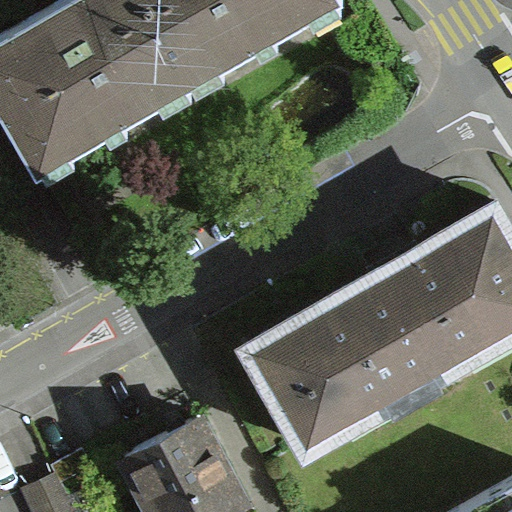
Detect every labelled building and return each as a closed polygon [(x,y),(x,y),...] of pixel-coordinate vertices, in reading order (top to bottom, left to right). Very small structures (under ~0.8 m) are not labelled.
[(199,95),(142,0),(92,0),(0,52),(0,103),(44,182),(199,95)] [(350,10),(344,0),(142,0),(199,95),(350,10)] [(511,354),(511,211),(505,199),(243,352),(313,471),(511,354)] [(227,511),(249,499),(203,420),(125,466),(151,511),(227,511)] [(107,511),(84,465),(55,480),(70,511),(107,511)] [(511,511),(511,477),(455,511),(511,511)] [(70,511),(55,480),(24,495),(32,511),(70,511)]
